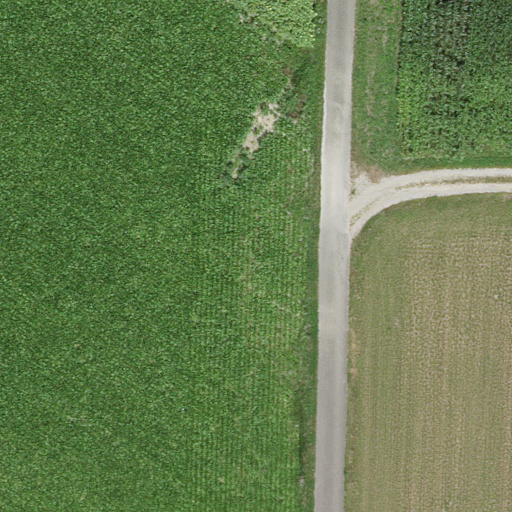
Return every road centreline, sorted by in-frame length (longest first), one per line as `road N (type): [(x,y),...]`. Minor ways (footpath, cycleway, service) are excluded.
road 1 (residential): [(328,511),(353,0)]
road 2 (track): [(511,187),(343,197)]
